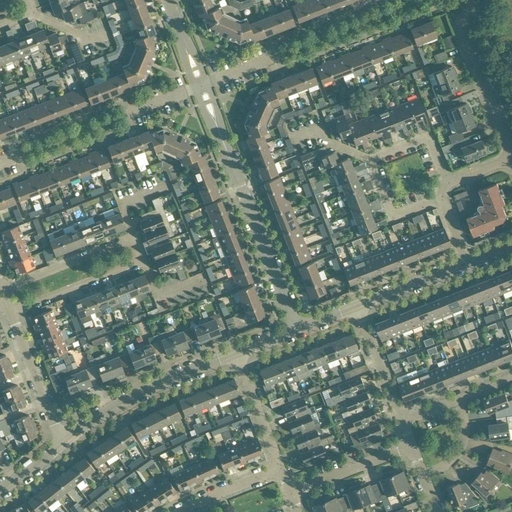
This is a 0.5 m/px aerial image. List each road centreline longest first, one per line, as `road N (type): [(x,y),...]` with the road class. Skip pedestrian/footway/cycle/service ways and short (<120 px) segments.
road 1 (residential): [(1,288),(134,236),(143,261),(10,313)]
road 2 (residential): [(298,329),(200,86)]
road 3 (residential): [(62,441),(130,396),(235,353)]
road 4 (residential): [(511,160),(461,30),(472,0)]
road 5 (residential): [(62,441),(10,313)]
road 6 (residential): [(290,493),(412,446)]
road 7 (residential): [(280,469),(235,353)]
road 8 (residential): [(402,420),(355,305)]
